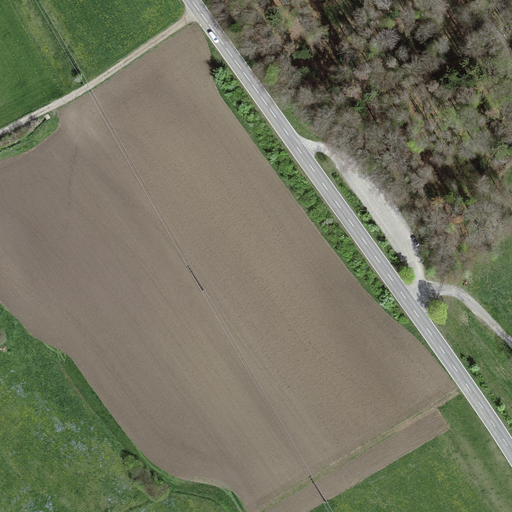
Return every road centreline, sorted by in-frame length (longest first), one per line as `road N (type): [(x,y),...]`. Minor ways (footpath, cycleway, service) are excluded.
road 1 (tertiary): [(511,452),(188,0)]
road 2 (track): [(196,11),(98,81),(0,134)]
